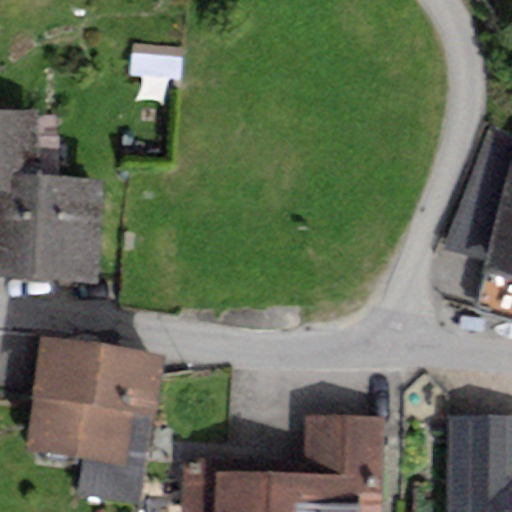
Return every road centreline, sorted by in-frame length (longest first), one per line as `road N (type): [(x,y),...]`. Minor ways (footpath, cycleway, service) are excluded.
road 1 (residential): [(0,310),(229,347),(386,348)]
road 2 (residential): [(386,348),(456,155),(466,105),(459,42),(437,0)]
road 3 (residential): [(386,348),(511,358)]
